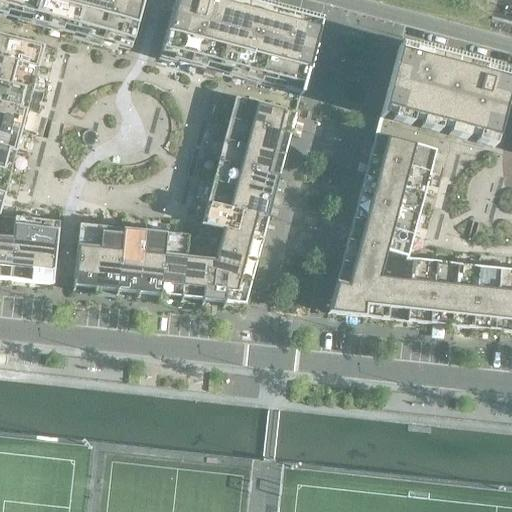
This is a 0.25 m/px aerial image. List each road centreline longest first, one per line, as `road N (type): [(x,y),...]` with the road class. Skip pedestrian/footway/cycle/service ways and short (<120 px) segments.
road 1 (residential): [(511,384),(0,328)]
road 2 (residential): [(511,46),(339,0)]
